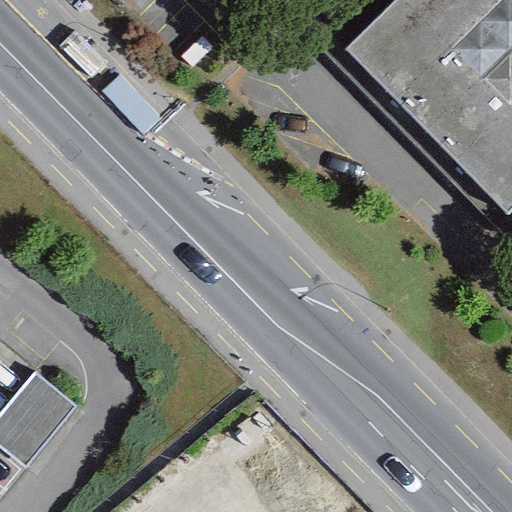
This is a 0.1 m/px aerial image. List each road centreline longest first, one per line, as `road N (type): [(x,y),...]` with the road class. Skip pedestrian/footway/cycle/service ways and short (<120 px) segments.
road 1 (primary): [(0,24),(492,511)]
road 2 (unknown): [(511,293),(308,84)]
